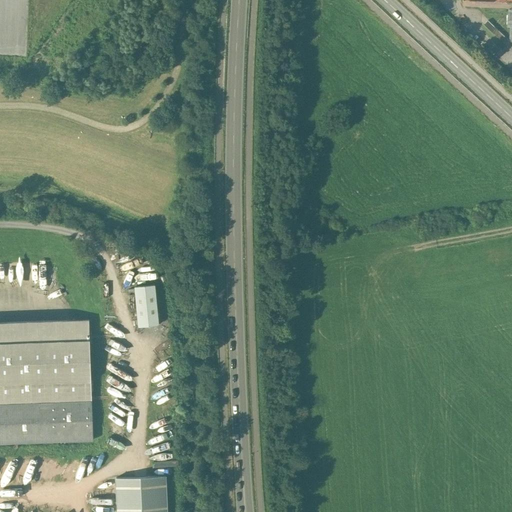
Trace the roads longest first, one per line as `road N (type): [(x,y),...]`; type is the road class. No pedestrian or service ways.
road 1 (primary): [(246,511),(232,186),(239,0)]
road 2 (primary): [(511,118),(384,0)]
